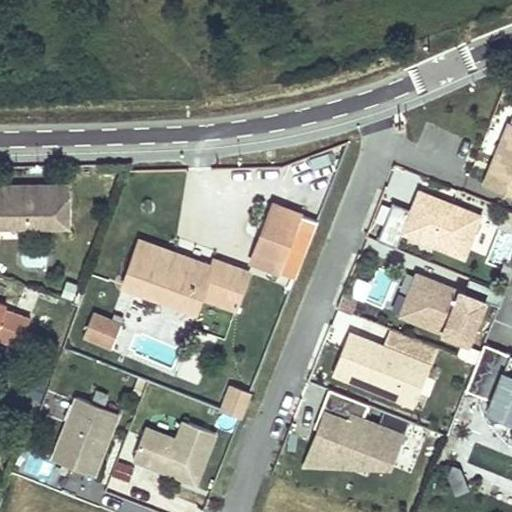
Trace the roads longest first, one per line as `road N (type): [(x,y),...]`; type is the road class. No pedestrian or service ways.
road 1 (residential): [(234,511),(370,167),(366,95)]
road 2 (unclassified): [(366,95),(254,126),(0,135)]
road 3 (unclassified): [(511,41),(366,95)]
